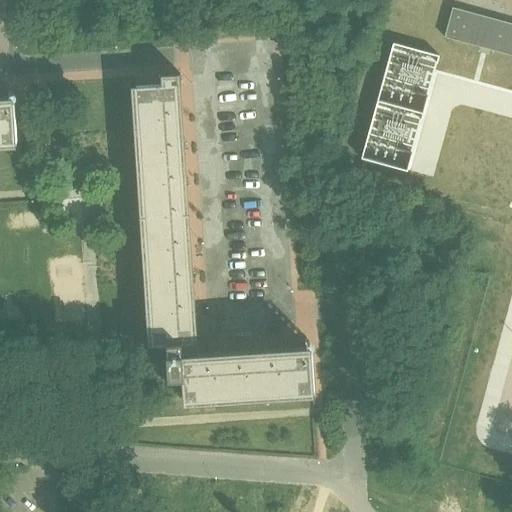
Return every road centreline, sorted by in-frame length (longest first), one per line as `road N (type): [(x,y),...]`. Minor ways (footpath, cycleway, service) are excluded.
road 1 (residential): [(351,472),(0,449)]
road 2 (residential): [(201,54),(253,51),(264,60),(281,313)]
road 3 (residential): [(281,313),(231,316),(219,307),(201,54)]
road 4 (residential): [(351,472),(346,329),(333,315),(281,313)]
road 5 (residential): [(201,54),(0,66)]
